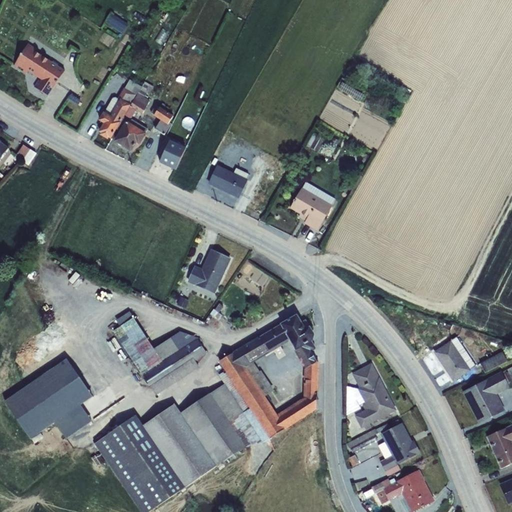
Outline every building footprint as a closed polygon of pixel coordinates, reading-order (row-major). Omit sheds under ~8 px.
[(184,3),(181,8),(187,11),(190,6),(184,3)] [(112,13),(106,23),(122,33),(128,24),(112,13)] [(28,44),(14,66),(26,75),(28,72),(39,79),(34,87),(48,97),(53,88),(54,89),(65,71),(59,67),(58,65),(53,62),(51,62),(36,51),(37,50),(28,44)] [(342,78),(337,87),(363,103),(368,94),(342,78)] [(121,99),(131,105),(142,87),(130,80),(125,89),(124,88),(118,99),(120,100),(121,99)] [(131,105),(117,130),(120,131),(126,121),(146,133),(148,130),(131,120),(136,111),(142,115),(150,101),(145,98),(148,92),(150,94),(154,87),(145,82),(142,87),(131,105)] [(103,124),(99,132),(101,134),(100,135),(108,140),(109,138),(111,139),(117,130),(131,105),(121,99),(120,100),(118,99),(116,98),(112,99),(104,112),(99,121),(103,124)] [(156,105),(151,113),(154,116),(154,117),(161,121),(155,130),(165,136),(172,124),(170,123),(174,116),(168,112),(170,109),(163,104),(161,108),(160,107),(160,108),(156,105)] [(126,121),(120,131),(114,142),(132,152),(137,144),(140,145),(147,134),(146,133),(126,121)] [(237,131),(233,141),(238,143),(243,133),(237,131)] [(313,133),(306,146),(322,155),(329,143),(313,133)] [(0,160),(9,149),(0,142),(1,141),(0,140),(0,160)] [(229,141),(224,151),(230,153),(234,143),(229,141)] [(170,142),(160,163),(176,171),(186,149),(170,142)] [(271,158),(245,207),(262,217),(268,205),(263,202),(279,173),(285,176),(293,160),(275,150),(265,144),(261,152),(271,158)] [(22,162),(30,150),(23,145),(15,157),(22,162)] [(30,150),(22,162),(28,166),(37,154),(30,150)] [(150,152),(143,164),(151,168),(157,156),(150,152)] [(217,166),(208,184),(239,199),(248,180),(246,179),(249,174),(236,168),(234,174),(217,166)] [(302,188),(290,209),(300,215),(299,218),(306,222),(304,224),(317,232),(332,206),(335,200),(306,182),(302,188)] [(195,266),(187,282),(215,295),(231,259),(211,250),(202,269),(195,266)] [(181,297),(177,305),(186,309),(189,301),(181,297)] [(219,304),(215,310),(219,313),(224,307),(219,304)] [(120,327),(114,332),(156,396),(199,368),(195,361),(207,354),(198,339),(180,332),(176,333),(170,338),(170,339),(154,349),(134,318),(130,312),(116,320),(120,327)] [(297,315),(259,338),(269,354),(289,343),(305,369),(318,363),(312,353),(315,351),(316,350),(315,348),(312,341),(313,341),(315,335),(310,327),(306,320),(302,323),(297,315)] [(440,322),(438,328),(451,332),(452,326),(440,322)] [(446,336),(432,344),(437,351),(434,353),(453,383),(471,371),(470,370),(476,367),(457,338),(451,341),(450,342),(446,336)] [(246,368),(254,363),(269,354),(259,338),(233,353),(246,368)] [(502,352),(480,364),(485,373),(508,362),(502,352)] [(220,363),(270,439),(317,410),(319,362),(318,363),(305,369),(303,398),(277,415),(265,397),(274,391),(261,371),(260,372),(254,363),(246,368),(233,353),(219,362),(220,363)] [(92,422),(81,406),(93,397),(68,360),(5,403),(31,440),(55,423),(67,440),(92,422)] [(270,439),(220,363),(215,366),(221,374),(219,375),(225,385),(181,414),(175,405),(143,426),(136,416),(94,444),(140,511),(150,511),(217,467),(246,448),(263,443),(270,439)] [(347,387),(347,416),(361,409),(359,405),(364,403),(365,404),(363,406),(365,411),(355,416),(361,429),(397,411),(372,364),(352,374),(359,388),(357,389),(347,387)] [(502,372),(463,393),(479,425),(505,411),(497,395),(510,388),(509,387),(511,385),(511,367),(502,373),(502,372)] [(387,423),(347,445),(349,450),(350,449),(353,453),(378,440),(375,435),(380,433),(381,435),(385,443),(378,446),(385,459),(380,462),(388,477),(400,470),(398,466),(417,455),(418,456),(421,455),(414,441),(412,442),(402,423),(400,425),(398,420),(388,426),(387,423)] [(511,425),(487,437),(501,470),(511,464),(511,425)] [(355,456),(348,459),(352,467),(359,464),(355,456)] [(386,480),(372,487),(375,494),(376,494),(382,505),(390,501),(402,495),(411,511),(413,511),(434,501),(424,481),(425,481),(419,470),(396,483),(394,479),(388,483),(386,480)] [(511,479),(500,485),(509,505),(511,503),(511,479)]
